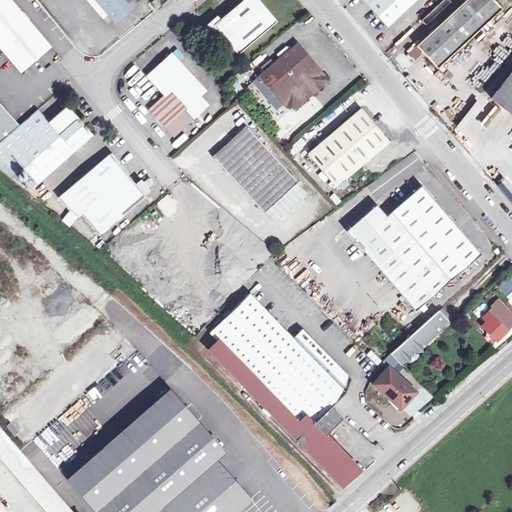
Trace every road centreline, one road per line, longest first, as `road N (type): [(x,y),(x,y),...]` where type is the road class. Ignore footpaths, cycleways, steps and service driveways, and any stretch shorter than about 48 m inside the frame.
road 1 (unknown): [(93,511),(26,415),(89,355),(88,321),(50,297),(14,318)]
road 2 (unclassified): [(313,0),(511,234)]
road 3 (unclassified): [(189,0),(97,80),(166,173)]
road 4 (secondary): [(344,511),(511,364)]
